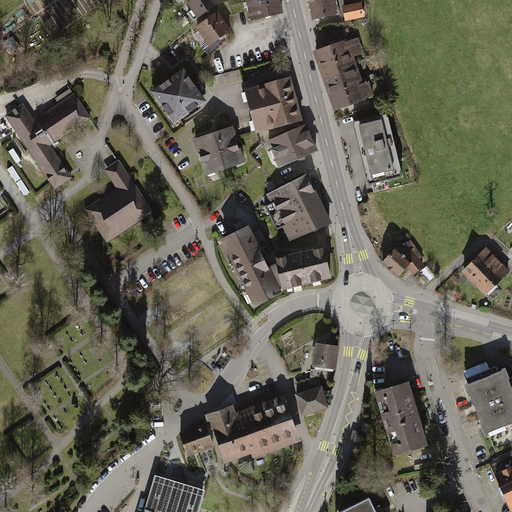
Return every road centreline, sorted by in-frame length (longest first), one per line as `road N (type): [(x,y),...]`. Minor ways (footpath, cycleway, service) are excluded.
road 1 (residential): [(339,300),(313,300),(269,323),(219,389),(110,479),(84,511)]
road 2 (secondary): [(291,0),(346,224)]
road 3 (residential): [(426,313),(426,352),(484,511)]
road 4 (residential): [(511,265),(486,238),(429,289),(426,313)]
road 5 (secondary): [(306,511),(348,387)]
